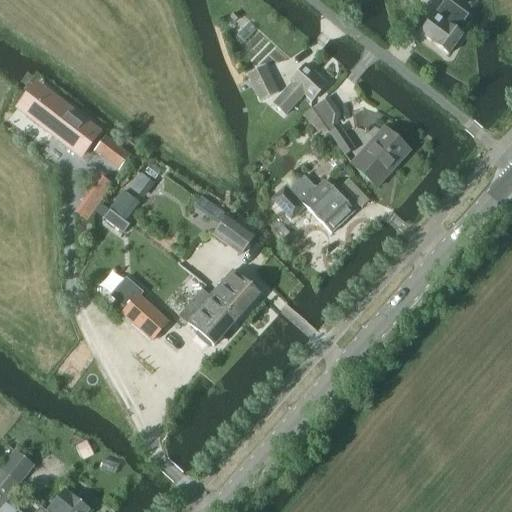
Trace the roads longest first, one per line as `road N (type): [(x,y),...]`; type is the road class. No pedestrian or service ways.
road 1 (tertiary): [(214,511),(511,176)]
road 2 (unclassified): [(511,162),(309,0)]
